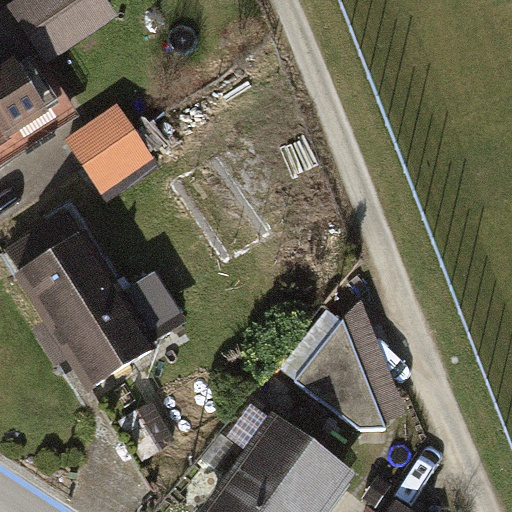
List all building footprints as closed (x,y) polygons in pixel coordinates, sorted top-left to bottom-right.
[(118,36),(94,0),(42,0),(0,27),(0,162),(53,128),(30,92),(118,36)] [(65,149),(98,207),(152,176),(119,119),(65,149)] [(17,296),(92,412),(160,368),(155,360),(188,339),(155,287),(122,308),(86,252),(17,296)] [(290,395),(356,447),(399,431),(354,315),(290,395)] [(216,511),(335,511),(350,492),(272,435),(216,511)]
